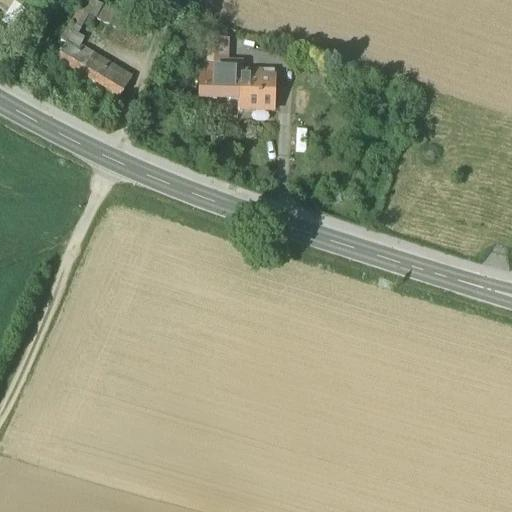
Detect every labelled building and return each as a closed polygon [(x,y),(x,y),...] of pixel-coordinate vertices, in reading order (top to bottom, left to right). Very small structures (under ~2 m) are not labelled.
[(103,7),(87,0),(84,0),(78,11),(88,18),(96,21),(103,7)] [(115,13),(103,7),(96,21),(109,27),(115,13)] [(78,11),(67,31),(77,38),(88,18),(78,11)] [(226,31),(205,24),(203,41),(226,42),(226,31)] [(226,42),(203,41),(202,66),(225,66),(226,42)] [(129,83),(67,47),(57,64),(119,100),(129,83)] [(225,66),(202,66),(202,96),(240,97),(240,74),(252,74),(252,67),(225,66)] [(251,81),(252,74),(240,74),(240,97),(240,107),(239,111),(275,112),(275,81),(251,81)] [(240,97),(202,96),(201,106),(240,107),(240,97)]
